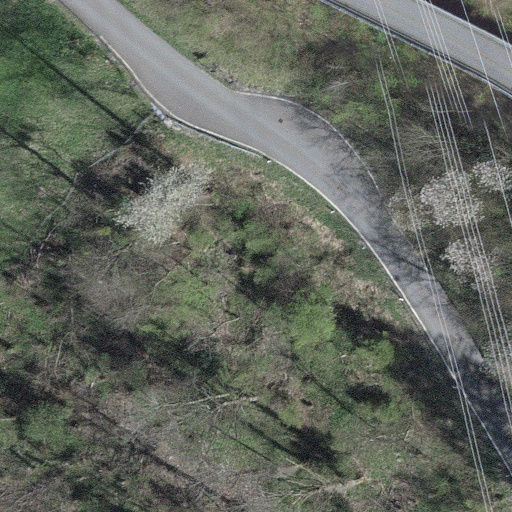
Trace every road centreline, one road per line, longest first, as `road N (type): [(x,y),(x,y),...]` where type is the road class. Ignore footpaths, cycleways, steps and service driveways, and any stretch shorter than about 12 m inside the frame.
road 1 (unclassified): [(511,440),(397,259),(328,174),(287,142),(198,100),(85,0)]
road 2 (unclassified): [(511,70),(373,0)]
